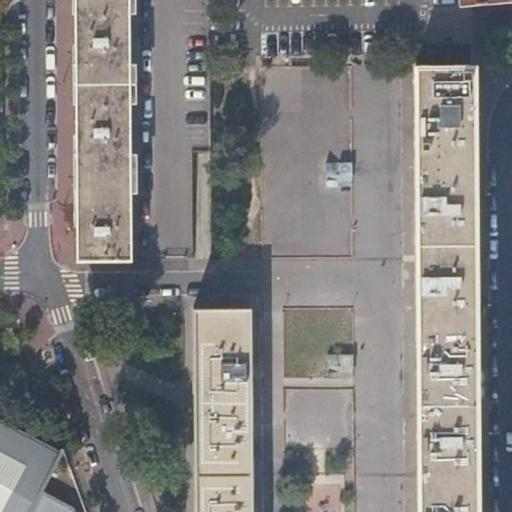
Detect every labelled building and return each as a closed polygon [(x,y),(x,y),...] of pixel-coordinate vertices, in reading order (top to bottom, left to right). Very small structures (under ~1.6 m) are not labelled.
[(73,0),(75,260),(134,259),(133,250),(129,250),(128,88),(133,88),(133,72),(128,72),(127,0),(73,0)] [(419,511),(475,511),(471,64),(443,64),(443,58),(431,58),(430,64),(415,65),(419,511)] [(245,150),(245,127),(224,127),(224,150),(245,150)] [(350,183),(361,183),(357,159),(351,159),(350,183)] [(357,159),(361,183),(377,183),(377,160),(357,159)] [(193,308),(194,511),(250,511),(249,307),(193,308)] [(352,374),(378,374),(379,351),(352,351),(352,374)] [(63,449),(61,453),(0,420),(0,511),(76,511),(75,509),(44,492),(66,451),(63,449)]
